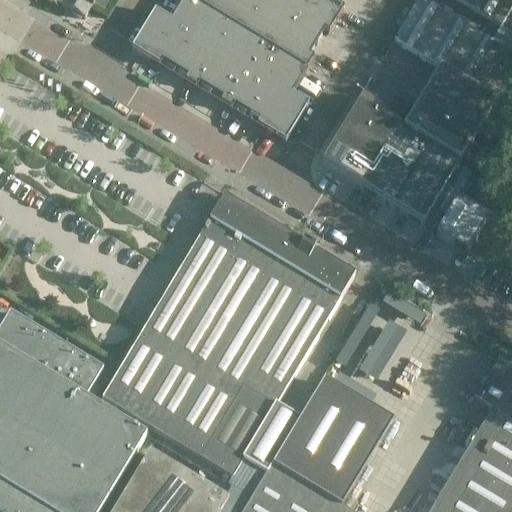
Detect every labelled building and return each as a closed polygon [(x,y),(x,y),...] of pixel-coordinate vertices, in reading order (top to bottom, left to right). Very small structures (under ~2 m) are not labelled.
[(64,10),(69,13),(83,21),(96,0),(66,0),(61,8),(64,10)] [(154,15),(131,53),(159,71),(162,66),(187,82),(184,86),(196,93),(198,89),(222,103),(219,107),(231,114),(233,110),(259,125),(256,130),(284,147),(307,109),(291,99),(313,62),(308,60),(323,35),(328,38),(343,13),(338,10),(344,0),(185,0),(170,25),(154,15)] [(439,72),(496,106),(511,79),(511,49),(430,0),(421,0),(394,45),(439,72)] [(511,0),(452,0),(511,36),(511,0)] [(459,167),(462,162),(496,106),(439,72),(402,133),(459,167)] [(388,115),(363,100),(321,168),(421,228),(458,167),(384,123),(388,115)] [(459,167),(447,186),(455,191),(464,176),(463,175),(469,167),(462,162),(459,167)] [(458,199),(437,234),(469,253),(490,218),(458,199)] [(300,424),(299,425),(275,411),(354,281),(352,279),(352,281),(225,204),(226,203),(224,202),(101,404),(232,483),(242,466),(266,480),(300,424)] [(25,268),(92,305),(94,302),(121,317),(141,282),(123,271),(128,263),(121,259),(103,291),(33,252),(25,268)] [(0,511),(100,511),(145,438),(84,402),(102,371),(9,314),(0,328),(0,511)] [(300,424),(266,480),(246,511),(511,511),(511,373),(498,365),(474,405),(491,416),(432,511),(340,511),(392,428),(323,386),(300,424)] [(407,445),(397,468),(407,473),(417,449),(407,445)] [(148,457),(115,511),(223,511),(227,505),(148,457)]
